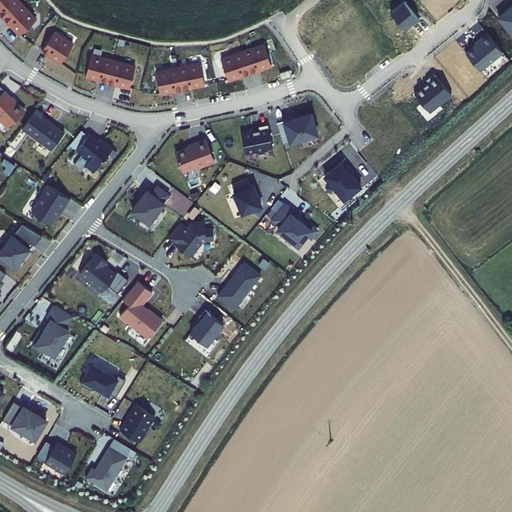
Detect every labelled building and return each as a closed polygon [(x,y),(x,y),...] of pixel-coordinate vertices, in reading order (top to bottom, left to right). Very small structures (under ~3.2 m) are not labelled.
[(0,0),(0,18),(18,37),(38,18),(21,0),(0,0)] [(404,7),(391,18),(404,34),(411,29),(412,30),(418,26),(404,7)] [(511,12),(498,23),(511,39),(511,38),(511,12)] [(73,44),(53,32),(41,53),(61,65),(73,44)] [(482,47),(466,59),(480,77),(502,59),(487,40),(480,45),(482,47)] [(221,58),(228,80),(271,65),(264,43),(221,58)] [(90,54),(84,77),(130,88),(135,65),(90,54)] [(155,71),(159,93),(205,84),(201,62),(155,71)] [(279,73),(281,79),(291,76),(289,70),(279,73)] [(412,100),(427,119),(449,101),(432,80),(424,86),(426,89),(412,100)] [(2,87),(0,89),(0,118),(5,124),(22,109),(14,100),(13,101),(7,94),(8,94),(2,87)] [(34,106),(20,125),(49,147),(62,129),(39,112),(41,111),(34,106)] [(285,123),(291,143),(318,136),(311,115),(285,123)] [(240,131),(245,152),(255,150),(256,152),(267,149),(267,147),(273,146),(268,123),(259,125),(259,129),(253,130),(253,128),(240,131)] [(99,139),(88,130),(74,146),(87,156),(83,161),(92,169),(112,144),(101,136),(99,139)] [(202,134),(191,139),(192,141),(173,150),(181,169),(194,163),(198,164),(208,159),(207,157),(212,155),(202,134)] [(322,178),(344,203),(363,187),(341,162),(322,178)] [(232,192),(240,213),(262,205),(250,175),(231,183),(234,191),(232,192)] [(69,195),(48,182),(30,209),(49,221),(55,211),(61,202),(63,204),(69,195)] [(149,227),(166,205),(164,203),(171,194),(157,183),(150,192),(146,189),(129,212),(149,227)] [(278,227),(275,231),(298,250),(308,237),(311,239),(319,230),(309,222),(305,226),(291,214),(295,210),(284,201),(269,220),(278,227)] [(179,242),(178,243),(188,252),(200,236),(212,235),(211,224),(203,225),(202,216),(192,216),(185,224),(178,219),(167,233),(179,242)] [(41,233),(19,220),(0,244),(0,258),(9,265),(14,259),(16,260),(28,246),(26,244),(30,239),(33,242),(41,233)] [(106,258),(95,249),(79,269),(102,288),(107,282),(117,290),(128,276),(117,268),(115,271),(104,262),(106,258)] [(260,272),(243,258),(234,270),(217,292),(234,305),(260,272)] [(125,307),(120,313),(148,335),(162,318),(148,306),(147,307),(144,304),(141,301),(151,288),(137,277),(118,301),(125,307)] [(39,328),(31,341),(41,346),(42,344),(53,350),(67,326),(62,323),(70,311),(54,301),(46,314),(50,316),(41,330),(39,328)] [(188,332),(207,347),(225,324),(207,309),(188,332)] [(86,361),(73,381),(83,387),(86,382),(100,392),(101,390),(108,394),(118,378),(111,373),(109,376),(86,361)] [(158,408),(140,397),(123,424),(141,436),(158,408)] [(22,408),(12,402),(2,419),(34,438),(45,419),(23,406),(22,408)] [(54,446),(44,440),(36,455),(45,460),(54,446)] [(132,452),(114,441),(103,460),(104,460),(102,464),(98,462),(92,472),(112,484),(132,452)] [(45,460),(44,462),(64,473),(76,453),(56,442),(54,446),(45,460)]
